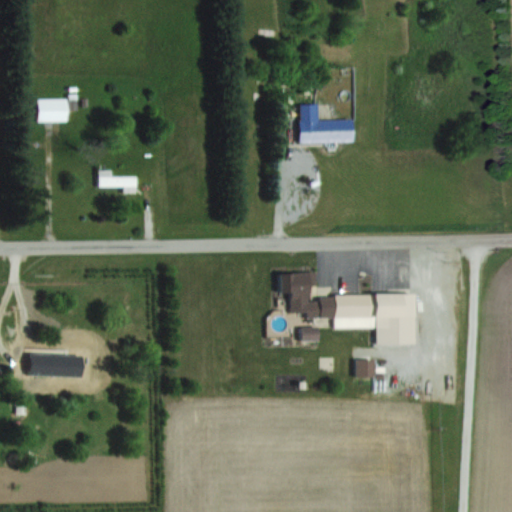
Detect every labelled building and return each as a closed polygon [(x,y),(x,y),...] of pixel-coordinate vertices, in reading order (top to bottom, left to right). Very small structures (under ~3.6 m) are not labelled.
[(63,98),(35,98),(35,120),(63,120),(63,98)] [(296,141),(350,141),(350,118),(315,118),(315,103),(296,103),(296,141)] [(110,175),(110,169),(96,169),(96,185),(121,185),(122,192),(134,192),(134,175),(110,175)] [(412,342),(412,290),(304,291),(304,282),(312,282),(312,270),(281,270),(281,291),(287,291),(288,314),(332,314),(332,326),(373,326),(373,342),(412,342)] [(77,360),(33,360),(33,373),(77,373),(77,360)]
